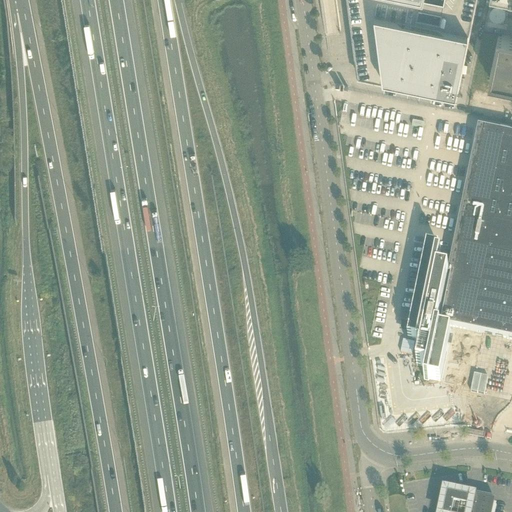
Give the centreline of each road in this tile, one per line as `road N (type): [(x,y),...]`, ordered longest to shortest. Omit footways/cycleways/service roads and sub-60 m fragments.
road 1 (trunk): [(281,511),(231,205),(177,0)]
road 2 (motorway): [(86,0),(169,511)]
road 3 (motorway): [(197,511),(115,0)]
road 4 (trunk): [(242,511),(163,0)]
road 5 (trunk): [(22,9),(114,511)]
road 6 (unclassified): [(379,449),(360,426),(302,0)]
road 7 (trunk): [(22,9),(24,236),(50,461)]
road 8 (unclassified): [(511,454),(460,448),(401,456),(379,449)]
